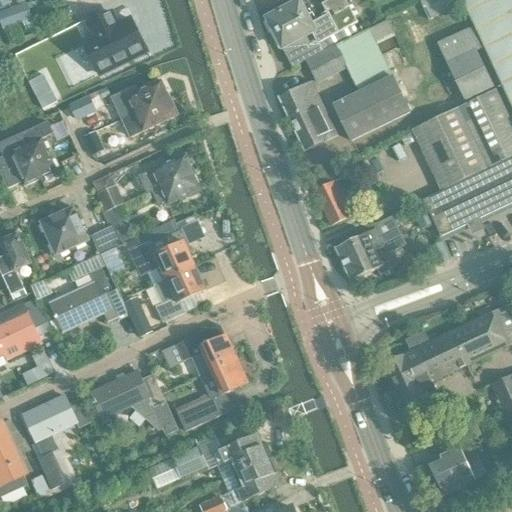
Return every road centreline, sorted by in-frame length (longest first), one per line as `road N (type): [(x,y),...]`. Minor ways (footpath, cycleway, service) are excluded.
road 1 (residential): [(0,415),(258,292),(314,274)]
road 2 (residential): [(257,111),(199,129),(0,222)]
road 3 (unclassified): [(343,329),(511,255)]
road 4 (tertiary): [(314,274),(257,111)]
road 5 (tertiary): [(400,511),(354,388)]
